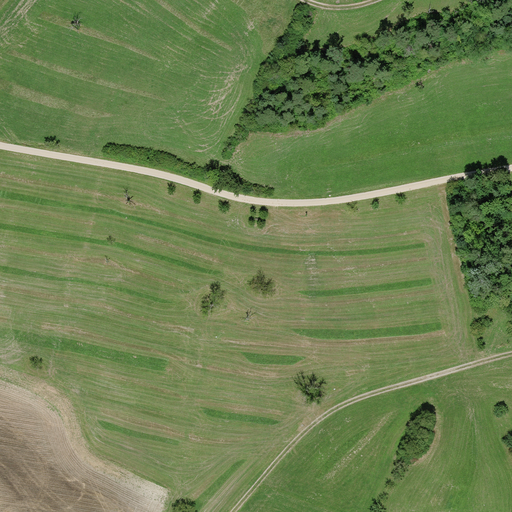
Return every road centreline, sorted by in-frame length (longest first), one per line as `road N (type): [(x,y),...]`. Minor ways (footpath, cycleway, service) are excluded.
road 1 (track): [(0,146),(236,198),(307,203),(511,168)]
road 2 (track): [(232,511),(329,412),(511,353)]
